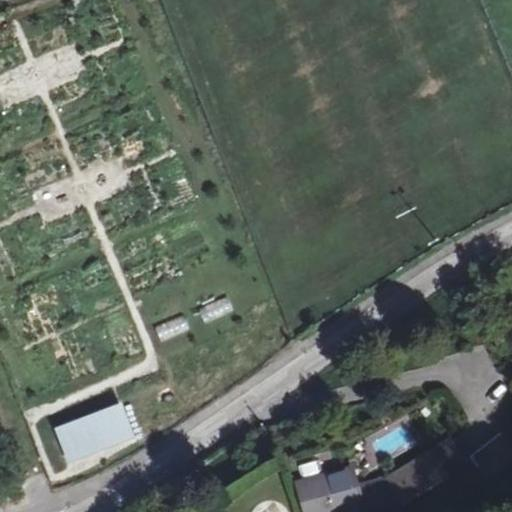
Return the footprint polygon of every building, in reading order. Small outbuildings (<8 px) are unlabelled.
[(227,299),(200,309),(205,321),(232,311),(227,299)] [(163,341),(189,329),(183,316),(157,327),(163,341)] [(52,424),(66,463),(136,438),(121,398),(52,424)] [(471,457),(490,482),(511,464),(511,449),(500,434),(471,457)] [(452,439),(433,451),(436,458),(448,477),(468,465),(452,439)] [(389,480),(392,486),(436,458),(433,451),(388,478),(389,480)] [(436,458),(392,486),(404,504),(448,477),(436,458)] [(308,511),(374,511),(374,510),(397,505),(396,500),(387,487),(360,492),(358,486),(354,471),(301,487),(308,511)] [(389,480),(358,486),(360,492),(387,487),(392,486),(389,480)]
